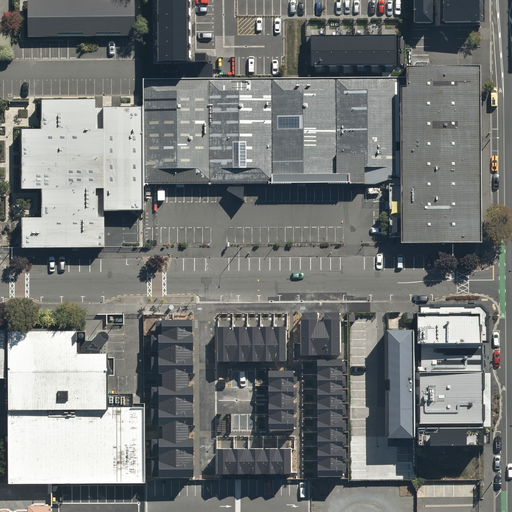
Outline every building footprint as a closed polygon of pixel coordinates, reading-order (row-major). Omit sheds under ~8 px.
[(134,0),(26,1),(26,38),(134,37),(134,0)] [(154,0),(154,63),(186,63),(186,78),(213,78),(213,64),(209,64),(209,56),(197,56),(197,65),(191,65),(190,0),(154,0)] [(436,0),(416,0),(417,29),(436,29),(436,0)] [(442,0),(442,30),(481,31),(480,0),(442,0)] [(0,59),(14,60),(14,41),(14,25),(0,24),(0,59)] [(397,35),(311,36),(311,67),(397,66),(397,35)] [(482,242),(481,69),(407,69),(407,80),(401,81),(401,184),(392,185),(392,237),(404,237),(404,242),(482,242)] [(401,81),(143,83),(144,186),(392,185),(401,184),(401,81)] [(42,100),(42,128),(21,128),(22,189),(43,188),(43,217),(23,217),(23,246),(103,246),(103,217),(95,217),(95,188),(104,188),(104,105),(95,105),(95,100),(42,100)] [(143,107),(106,107),(106,211),(143,210),(143,107)] [(191,318),(149,318),(150,474),(193,474),(191,318)] [(287,318),(217,319),(217,360),(287,360),(287,318)] [(420,319),(421,380),(482,378),(481,318),(420,319)] [(344,319),(302,319),(304,475),(346,475),(344,319)] [(401,330),(388,330),(389,435),(414,435),(413,330),(401,330)] [(107,331),(7,331),(7,378),(8,408),(107,408),(107,331)] [(295,370),(264,370),(264,427),(295,427),(295,370)] [(481,385),(419,386),(420,435),(482,434),(481,385)] [(107,408),(8,408),(8,435),(9,483),(145,482),(143,407),(107,408)] [(482,437),(419,438),(419,458),(482,458),(482,437)] [(296,439),(221,440),(221,475),(296,474),(296,439)] [(450,467),(451,477),(470,476),(470,467),(450,467)] [(419,469),(419,477),(439,477),(439,468),(419,469)]
